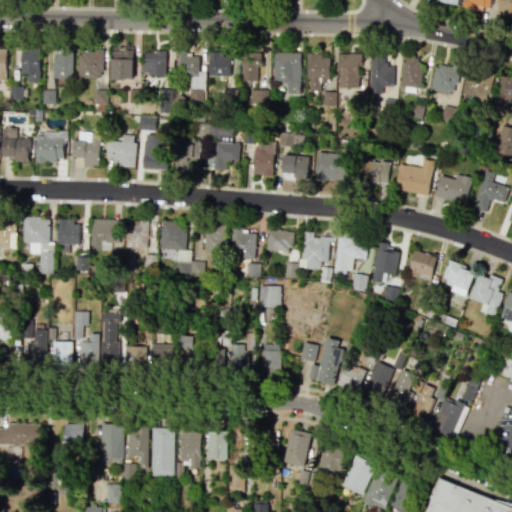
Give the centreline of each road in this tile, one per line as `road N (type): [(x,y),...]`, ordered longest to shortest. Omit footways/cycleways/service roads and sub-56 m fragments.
road 1 (residential): [(0,396),(318,405),(511,485)]
road 2 (residential): [(0,189),(372,213),(511,253)]
road 3 (residential): [(0,19),(401,22),(511,47)]
